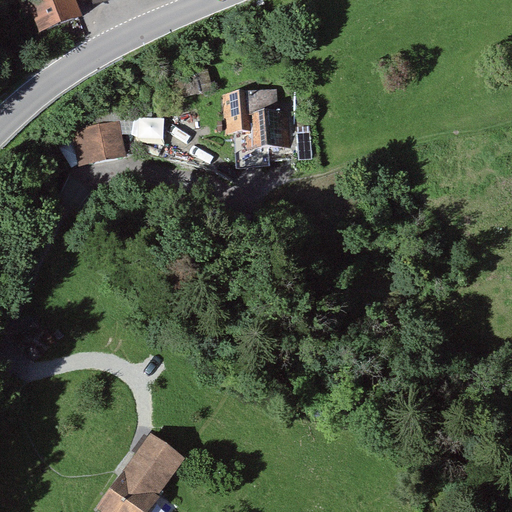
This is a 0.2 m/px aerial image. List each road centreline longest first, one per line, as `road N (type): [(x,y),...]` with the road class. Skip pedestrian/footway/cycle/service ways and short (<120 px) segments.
road 1 (track): [(0,340),(67,205),(89,180),(131,174),(249,200),(344,171)]
road 2 (tertiary): [(0,129),(114,44),(215,0)]
